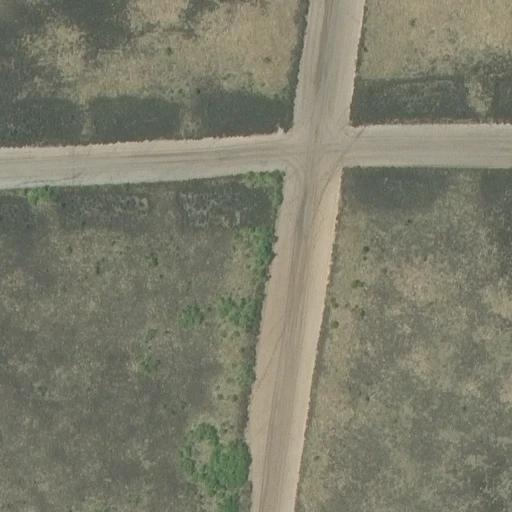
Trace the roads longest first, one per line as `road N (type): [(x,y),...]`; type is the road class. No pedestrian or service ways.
road 1 (track): [(336,0),(268,511)]
road 2 (track): [(511,147),(0,171)]
